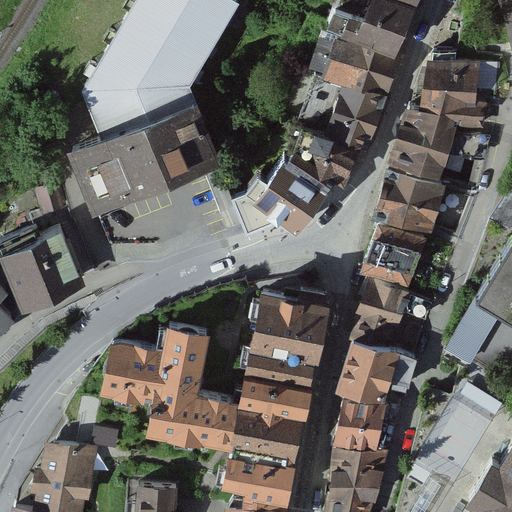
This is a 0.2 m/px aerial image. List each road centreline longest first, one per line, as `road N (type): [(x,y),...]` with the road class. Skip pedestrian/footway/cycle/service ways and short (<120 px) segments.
road 1 (residential): [(348,238),(300,511)]
road 2 (residential): [(0,442),(21,407),(103,319),(206,266)]
road 3 (residential): [(438,0),(348,238)]
road 4 (residential): [(0,345),(49,306),(95,284),(143,267),(206,266)]
road 5 (residential): [(206,266),(348,238)]
